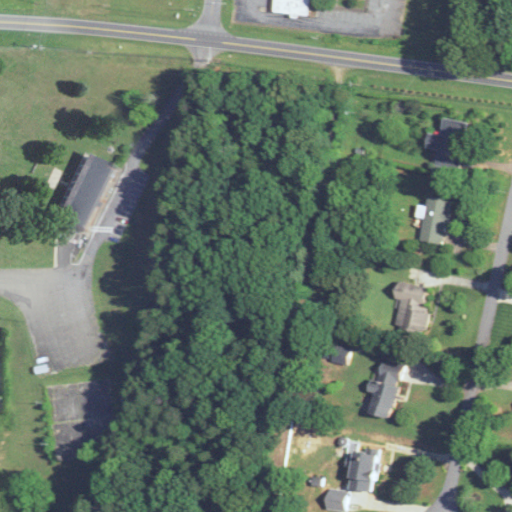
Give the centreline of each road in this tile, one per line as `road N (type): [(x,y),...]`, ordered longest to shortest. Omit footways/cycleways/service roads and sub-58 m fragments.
road 1 (tertiary): [(511,80),(0,21)]
road 2 (residential): [(442,511),(511,204)]
